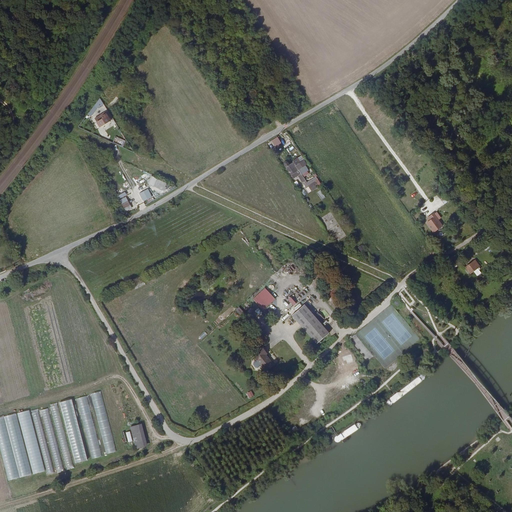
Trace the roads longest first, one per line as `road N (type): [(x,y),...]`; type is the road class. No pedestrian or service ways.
road 1 (unclassified): [(60,250),(167,431),(185,442),(268,402),(412,274)]
road 2 (unclassified): [(456,0),(355,84),(186,186),(60,250)]
road 3 (track): [(0,506),(185,442)]
road 4 (track): [(427,202),(347,89)]
road 5 (track): [(511,204),(412,274)]
